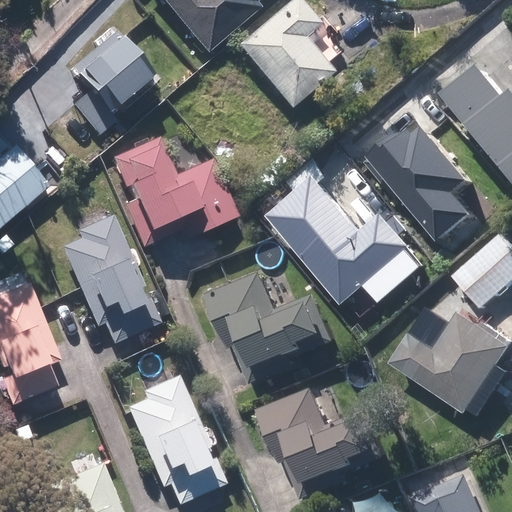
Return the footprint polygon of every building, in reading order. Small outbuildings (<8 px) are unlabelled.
[(160,0),(206,55),(261,9),(253,0),(160,0)] [(290,111),(335,75),(309,43),(325,31),(299,0),(288,0),(235,43),(290,111)] [(69,70),(89,92),(73,106),(99,136),(115,121),(107,112),(150,74),(112,32),(69,70)] [(440,93),(511,182),(511,92),(511,93),(508,89),(500,96),(475,65),(440,93)] [(477,180),(433,125),(406,147),(400,139),(376,158),(446,246),(484,215),(464,191),(477,180)] [(134,200),(123,204),(142,247),(178,231),(184,243),(238,220),(210,157),(176,172),(160,135),(120,153),(132,181),(127,183),(134,200)] [(8,137),(0,143),(0,224),(48,184),(8,137)] [(348,305),(373,284),(379,291),(425,253),(419,246),(392,213),(368,233),(323,178),(276,217),(348,305)] [(80,236),(57,246),(76,290),(87,285),(98,310),(110,305),(118,324),(104,330),(111,346),(158,325),(110,213),(105,215),(102,208),(73,220),(80,236)] [(511,237),(508,232),(455,275),(484,310),(511,286),(511,237)] [(319,297),(281,313),(263,273),(211,295),(225,327),(239,321),(243,330),(261,371),(251,375),(256,386),(299,367),(294,356),(337,337),(319,297)] [(0,294),(0,355),(8,375),(1,378),(12,406),(58,387),(47,360),(58,355),(28,283),(0,294)] [(468,415),(487,389),(503,401),(511,389),(511,344),(464,309),(438,345),(417,330),(394,361),(468,415)] [(124,403),(143,449),(159,488),(168,484),(176,505),(224,485),(209,449),(215,447),(205,423),(199,425),(176,370),(140,385),(144,395),(124,403)] [(346,482),(342,472),(366,461),(349,420),(333,426),(316,387),(261,409),(275,443),(292,436),(306,471),(296,475),(305,499),(346,482)] [(489,416),(447,431),(454,450),(496,434),(489,416)] [(120,511),(102,465),(47,486),(57,511),(120,511)] [(486,511),(472,476),(417,499),(421,511),(486,511)]
